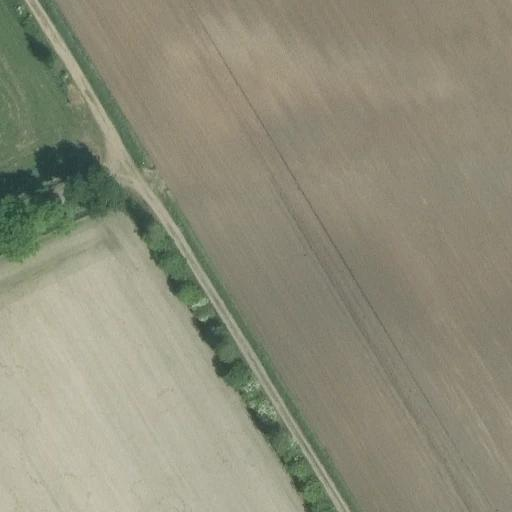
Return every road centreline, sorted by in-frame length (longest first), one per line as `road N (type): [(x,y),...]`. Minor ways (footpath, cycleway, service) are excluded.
road 1 (track): [(132,168),(338,511)]
road 2 (track): [(31,0),(132,168)]
road 3 (track): [(0,231),(132,168)]
